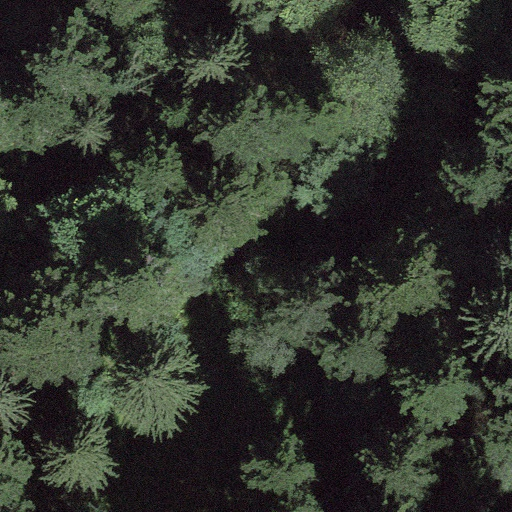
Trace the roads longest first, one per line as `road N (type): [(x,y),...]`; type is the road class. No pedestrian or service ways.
road 1 (track): [(0,190),(165,459)]
road 2 (track): [(0,462),(165,459),(210,511)]
